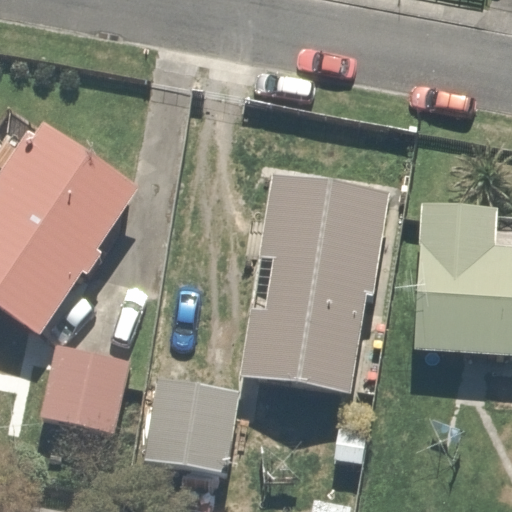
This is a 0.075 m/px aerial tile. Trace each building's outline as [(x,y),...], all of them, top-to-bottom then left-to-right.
[(0,323),(40,350),(137,200),(7,116),(0,126),(0,323)] [(391,204),(272,185),(265,224),(249,221),(243,261),(258,264),(238,385),(353,403),(369,308),(375,303),(391,204)] [(511,220),(422,215),(413,360),(511,366),(511,220)] [(126,367),(50,353),(36,429),(112,444),(126,367)] [(244,400),(149,386),(135,479),(230,494),(244,400)]
